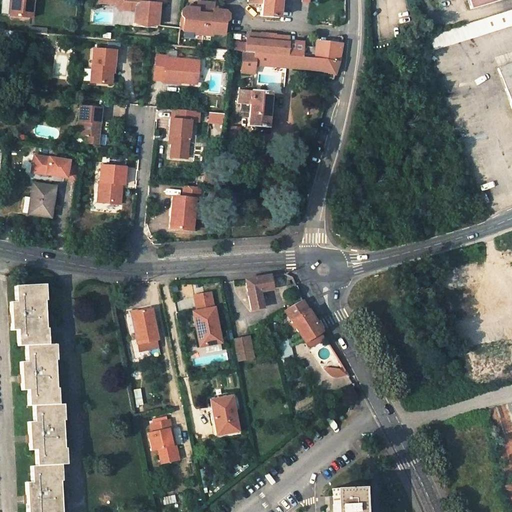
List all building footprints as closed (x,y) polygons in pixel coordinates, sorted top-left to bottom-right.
[(10,0),(8,16),(31,18),(32,0),(10,0)] [(156,26),(158,3),(145,2),(144,0),(106,0),(106,2),(114,2),(119,8),(132,9),(132,7),(135,7),(135,10),(134,24),(156,26)] [(248,0),(249,2),(261,3),(260,15),(278,17),(279,0),(248,0)] [(467,0),(470,8),(498,0),(467,0)] [(194,34),(202,35),(202,34),(205,2),(197,2),(196,9),(184,8),(182,31),(194,32),(194,34)] [(213,3),(205,2),(202,34),(202,35),(210,35),(210,33),(222,34),(224,22),(226,20),(227,15),(225,11),(212,10),(213,3)] [(511,8),(420,38),(424,53),(511,24),(511,8)] [(176,43),(179,30),(169,29),(167,42),(176,43)] [(242,51),(268,54),(269,34),(262,34),(262,35),(247,34),(246,44),(232,43),(231,50),(242,51)] [(268,54),(302,57),(303,45),(303,43),(288,41),(288,37),(275,36),(275,35),(269,34),(268,54)] [(313,42),(312,47),(303,45),(302,57),(328,59),(339,61),(342,44),(316,41),(316,42),(313,42)] [(114,49),(92,48),(89,82),(109,84),(110,72),(110,66),(112,66),(114,49)] [(211,48),(210,56),(217,58),(217,64),(225,66),(226,55),(227,55),(228,50),(211,48)] [(242,51),(240,71),(254,73),(255,65),(322,71),(334,75),(339,61),(328,59),(302,57),(268,54),(242,51)] [(166,56),(156,55),(154,79),(196,84),(198,62),(166,58),(166,56)] [(511,63),(498,69),(511,108),(511,63)] [(270,92),(238,89),(237,103),(241,104),(240,116),(248,117),(247,125),(267,126),(270,92)] [(99,108),(79,106),(75,135),(85,136),(84,144),(95,145),(99,108)] [(198,122),(199,112),(173,109),(172,119),(190,121),(198,122)] [(223,125),(224,115),(210,113),(208,123),(223,125)] [(172,119),(170,119),(168,136),(172,136),(172,143),(170,157),(186,158),(190,121),(172,119)] [(75,180),(78,163),(34,155),(31,172),(75,180)] [(124,167),(99,165),(97,193),(101,193),(100,202),(118,204),(119,190),(117,190),(118,184),(122,184),(124,167)] [(55,186),(33,183),(31,197),(28,213),(50,216),(55,186)] [(199,201),(200,186),(184,185),(182,196),(172,195),(169,228),(191,230),(195,200),(199,201)] [(483,191),(477,194),(481,204),(488,202),(483,191)] [(31,197),(25,196),(22,212),(28,213),(31,197)] [(244,280),(250,309),(262,307),(259,291),(272,289),(270,275),(244,280)] [(40,284),(15,285),(16,301),(10,301),(11,329),(17,329),(18,345),(25,344),(26,361),(20,361),(21,389),(28,389),(28,405),(33,405),(34,421),(28,421),(29,449),(35,449),(36,465),(31,465),(31,481),(26,482),(27,511),(60,511),(59,480),(56,480),(56,464),(60,464),(60,448),(62,447),(61,419),(59,419),(58,403),(53,403),(53,388),(55,388),(54,360),(51,360),(51,344),(47,344),(42,344),(42,328),(45,328),(44,300),(40,300),(40,284)] [(300,300),(294,291),(283,296),(289,307),(300,300)] [(213,308),(210,292),(194,295),(197,311),(213,308)] [(284,310),(290,320),(308,309),(301,299),(300,300),(289,307),(284,310)] [(157,338),(150,307),(130,311),(133,325),(137,342),(157,338)] [(197,311),(192,312),(199,346),(220,342),(213,308),(197,311)] [(308,309),(290,320),(303,341),(321,331),(317,325),(308,309)] [(280,357),(287,356),(282,337),(280,338),(279,333),(275,334),(280,357)] [(233,339),(238,362),(255,359),(250,336),(233,339)] [(231,396),(210,400),(217,434),(237,431),(231,396)] [(152,431),(147,432),(155,466),(178,461),(175,445),(172,446),(169,435),(168,428),(171,427),(169,419),(151,423),(152,431)] [(362,511),(362,487),(332,489),(332,511),(362,511)]
